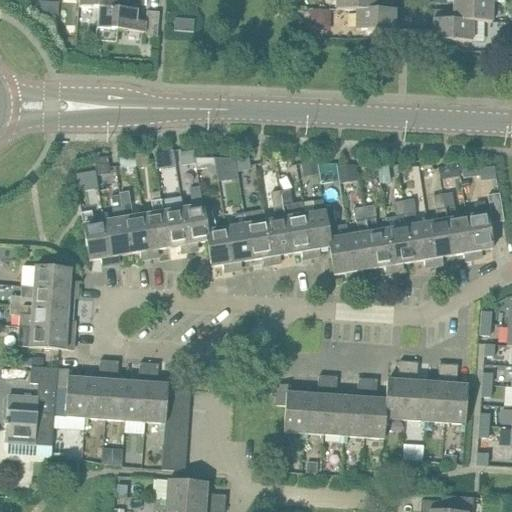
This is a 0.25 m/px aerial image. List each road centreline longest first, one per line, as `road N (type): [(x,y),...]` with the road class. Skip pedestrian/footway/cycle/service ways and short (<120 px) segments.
road 1 (secondary): [(511,123),(3,110)]
road 2 (residential): [(223,354),(112,344),(99,322),(112,298),(287,308)]
road 3 (residential): [(240,354),(459,359),(464,296)]
road 4 (residential): [(287,308),(421,317),(464,296)]
road 5 (residential): [(388,511),(379,501),(239,492)]
road 6 (residential): [(239,492),(218,440),(223,354)]
